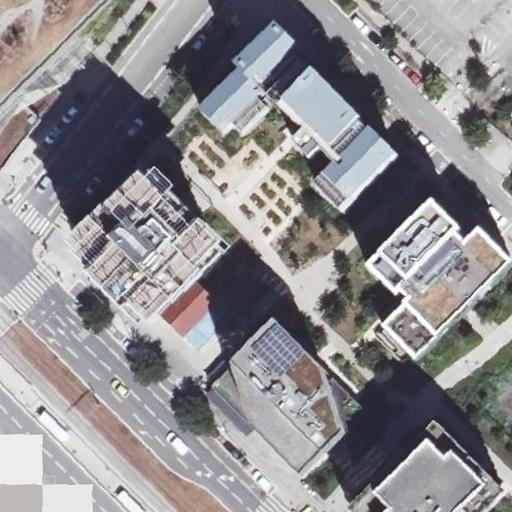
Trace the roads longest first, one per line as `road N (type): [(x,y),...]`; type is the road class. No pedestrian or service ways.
road 1 (secondary): [(251,511),(0,259)]
road 2 (residential): [(190,0),(0,234)]
road 3 (residential): [(511,325),(429,393),(322,511)]
road 4 (residential): [(310,0),(481,172)]
road 5 (secondary): [(0,414),(96,511)]
